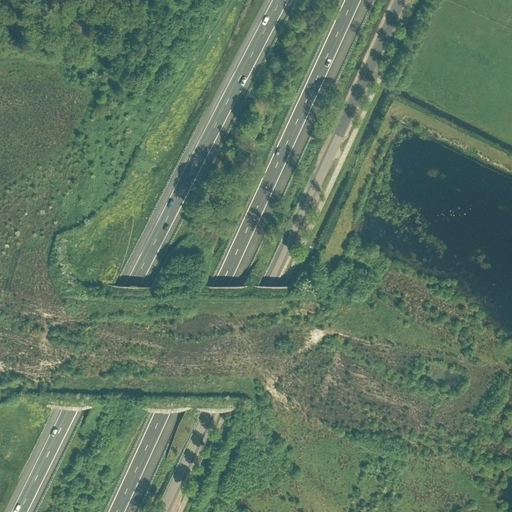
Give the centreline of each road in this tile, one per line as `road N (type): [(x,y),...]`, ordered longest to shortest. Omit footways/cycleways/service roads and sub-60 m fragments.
road 1 (motorway): [(280,0),(19,511)]
road 2 (secondary): [(163,511),(399,0)]
road 3 (motorway): [(116,511),(352,0)]
